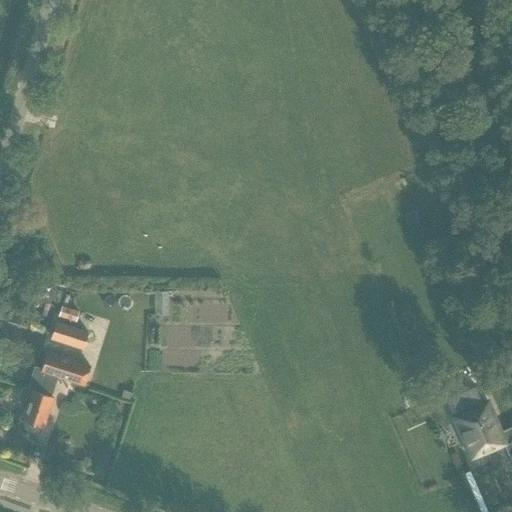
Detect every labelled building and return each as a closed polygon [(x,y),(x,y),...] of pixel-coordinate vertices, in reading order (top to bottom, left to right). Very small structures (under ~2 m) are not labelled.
[(231,312),(242,312),(241,293),(231,293),(231,312)] [(150,313),(165,314),(166,301),(151,301),(150,313)] [(53,340),(69,345),(77,322),(60,317),(53,340)] [(48,353),(43,370),(35,367),(28,389),(26,388),(22,390),(19,399),(21,403),(29,405),(24,421),(43,428),(53,397),(52,397),(58,377),(84,385),(90,366),(48,353)] [(511,427),(501,432),(487,401),(486,401),(487,403),(456,417),(455,415),(454,415),(473,459),(474,459),(474,458),(504,444),(511,460),(511,427)]
